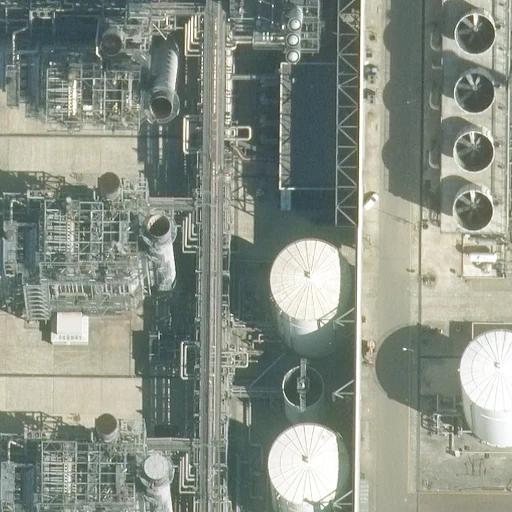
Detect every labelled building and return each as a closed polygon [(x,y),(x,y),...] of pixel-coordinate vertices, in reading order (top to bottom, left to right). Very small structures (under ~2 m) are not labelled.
[(511,73),(511,0),(455,0),(452,207),(510,208),(511,73)] [(291,163),(357,164),(358,38),(293,37),(291,163)] [(316,282),(307,282),(301,283),(294,285),(285,290),(280,295),(277,299),(274,304),(272,309),(270,315),(270,322),(270,328),(271,334),(273,339),(277,345),(284,353),(287,356),(294,360),(299,362),(306,363),(315,363),(320,362),(326,360),(336,354),(340,351),(344,346),(349,335),(351,329),(351,323),(351,315),(348,307),(344,299),(338,293),(330,287),(323,284),(316,282)] [(511,384),(505,383),(495,383),(489,385),(483,388),(476,393),(471,398),(467,405),(464,414),(463,421),(464,428),(466,436),(469,442),(474,449),(479,453),(485,457),(493,459),(500,460),(507,460),(511,459),(511,384)] [(322,415),(323,410),(321,403),(319,399),(317,396),(312,393),(307,391),(303,390),(297,392),(294,393),(290,396),(285,402),(284,405),(283,410),(285,416),(288,423),(294,427),(297,429),(301,430),(305,430),(309,429),(316,425),(319,422),(321,418),(322,415)] [(350,511),(351,506),(350,497),(348,491),(345,484),(339,477),(333,472),(325,468),(319,466),(310,465),(303,466),(296,468),(288,472),(282,477),(276,484),(272,491),(270,498),(270,506),(270,511),(350,511)]
